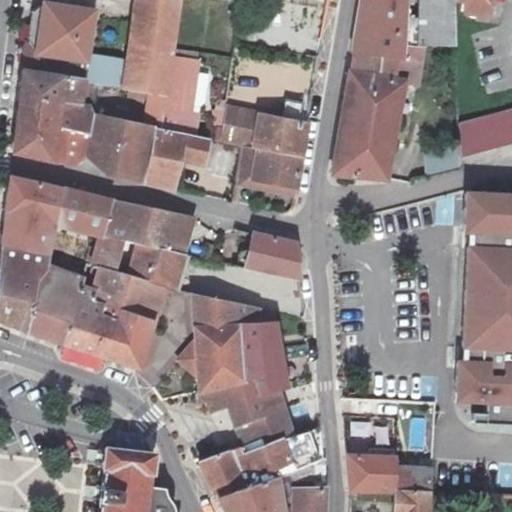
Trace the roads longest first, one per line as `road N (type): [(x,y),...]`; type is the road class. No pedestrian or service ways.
road 1 (residential): [(315,232),(0,157)]
road 2 (residential): [(315,232),(335,511)]
road 3 (unclassified): [(196,511),(164,439),(133,403),(95,381),(0,355)]
road 4 (residential): [(349,0),(317,211)]
road 5 (residential): [(511,162),(317,211)]
